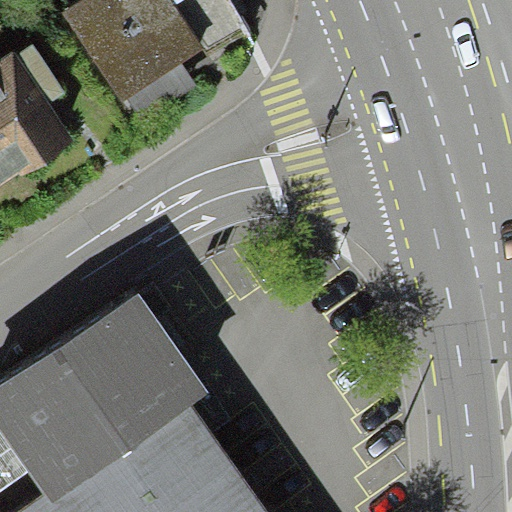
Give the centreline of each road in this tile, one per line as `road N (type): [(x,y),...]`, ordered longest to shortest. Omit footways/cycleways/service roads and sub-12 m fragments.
road 1 (primary): [(433,198),(457,347),(470,511)]
road 2 (residential): [(139,220),(350,168)]
road 3 (residential): [(281,113),(185,173),(139,220)]
road 4 (residential): [(139,220),(0,314)]
road 5 (primary): [(511,130),(474,0)]
road 6 (residential): [(413,104),(281,113)]
road 7 (residential): [(344,0),(317,64),(281,113)]
road 8 (residential): [(413,104),(474,0)]
